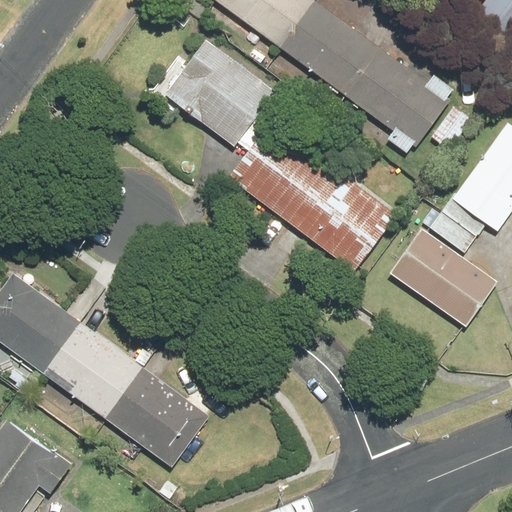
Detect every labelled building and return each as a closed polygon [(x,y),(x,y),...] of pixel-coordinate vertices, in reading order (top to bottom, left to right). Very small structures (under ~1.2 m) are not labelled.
[(267,62),(277,48),(392,132),(385,142),(407,158),(424,136),(445,152),(468,121),(446,105),(456,92),(430,73),(421,86),(302,0),(211,0),(245,24),(234,38),(267,62)] [(511,0),(481,0),(485,2),(464,30),(499,56),(511,38),(511,0)] [(246,152),(226,180),(354,274),(398,213),(258,110),(271,92),(203,42),(162,98),(230,148),(234,143),(246,152)] [(511,206),(511,132),(503,126),(452,200),(448,197),(426,228),(465,255),(484,227),(493,233),(511,206)] [(493,283),(419,232),(389,276),(463,327),(493,283)] [(11,275),(0,290),(0,346),(171,470),(208,418),(11,275)] [(71,468),(4,421),(0,426),(0,510),(2,511),(18,511),(39,483),(54,493),(71,468)]
